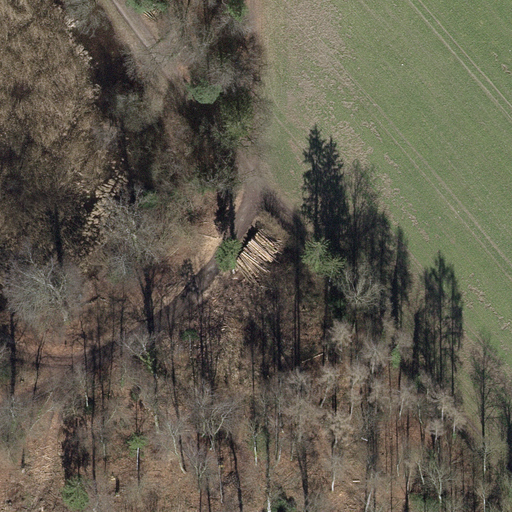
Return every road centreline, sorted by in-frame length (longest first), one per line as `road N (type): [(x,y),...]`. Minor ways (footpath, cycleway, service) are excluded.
road 1 (track): [(124,0),(254,170),(511,475)]
road 2 (track): [(0,353),(60,360),(115,345),(176,309),(210,273),(254,170),(253,0)]
